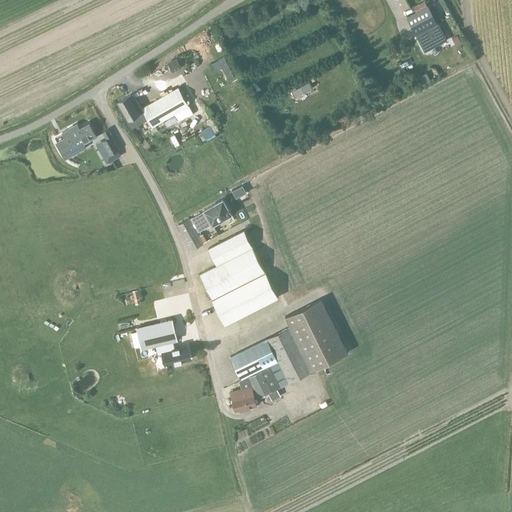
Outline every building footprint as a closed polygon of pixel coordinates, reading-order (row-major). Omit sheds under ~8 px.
[(434,4),(429,7),(434,16),(438,23),(443,21),(434,4)] [(416,12),(406,17),(411,26),(416,35),(425,52),(447,41),(438,24),(438,23),(434,16),(429,7),(428,5),(427,6),(416,12)] [(457,36),(452,39),(456,46),(461,43),(457,36)] [(218,59),(219,60),(212,63),(215,70),(222,67),(229,80),(234,77),(224,56),(218,59)] [(177,57),(168,62),(173,72),(182,67),(177,57)] [(291,92),(295,98),(313,88),(310,82),(291,92)] [(142,108),(133,93),(117,103),(127,121),(144,112),(152,127),(161,123),(176,115),(189,106),(178,88),(142,108)] [(69,147),(71,150),(96,137),(88,123),(78,129),(76,125),(67,130),(69,132),(63,136),(64,138),(58,141),(63,151),(69,147)] [(110,136),(95,144),(106,164),(112,161),(108,155),(118,150),(110,136)] [(242,186),(232,191),(236,198),(246,193),(242,186)] [(203,209),(204,211),(179,225),(192,250),(203,244),(196,231),(201,229),(200,227),(210,221),(212,226),(233,214),(223,198),(203,209)] [(208,248),(217,264),(252,246),(244,229),(208,248)] [(209,302),(212,300),(225,325),(279,297),(266,273),(253,247),(199,274),(210,295),(206,297),(209,302)] [(230,357),(242,381),(250,376),(255,386),(261,398),(281,388),(290,384),(289,383),(312,372),(348,353),(320,299),(285,317),(290,328),(230,357)] [(172,320),(137,328),(142,349),(155,346),(158,355),(163,354),(164,355),(161,356),(163,363),(165,362),(166,365),(191,359),(188,346),(180,348),(179,347),(179,348),(178,349),(175,349),(175,347),(173,342),(177,341),(172,320)] [(250,376),(242,381),(240,381),(242,390),(231,393),(236,412),(257,406),(252,387),(255,386),(250,376)]
